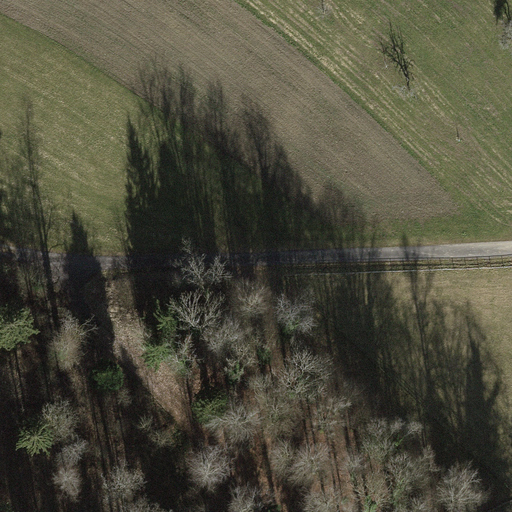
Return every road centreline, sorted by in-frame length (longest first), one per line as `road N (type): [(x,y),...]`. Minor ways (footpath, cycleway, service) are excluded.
road 1 (track): [(511,251),(230,266),(23,263),(0,255)]
road 2 (track): [(23,263),(278,511)]
